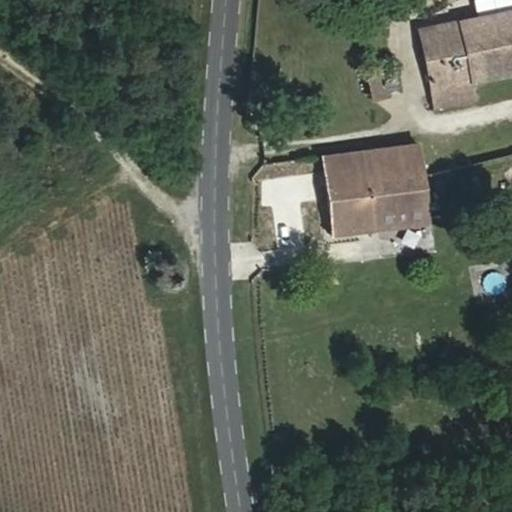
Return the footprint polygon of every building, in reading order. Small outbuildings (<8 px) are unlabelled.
[(470,74),(511,66),(511,11),(419,30),(429,82),(470,74)] [(390,90),(385,66),(368,69),(373,94),(390,90)] [(470,74),(429,82),(434,103),(474,95),(470,74)] [(421,176),(417,143),(320,156),(330,233),(427,221),(421,176)] [(511,216),(511,164),(503,166),(510,216),(511,216)] [(479,298),(507,295),(503,264),(475,267),(479,298)]
